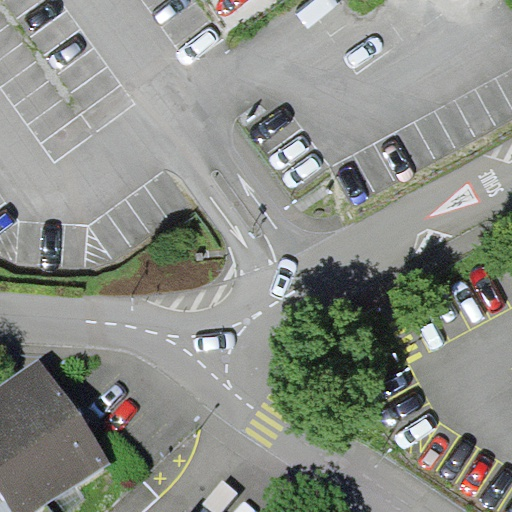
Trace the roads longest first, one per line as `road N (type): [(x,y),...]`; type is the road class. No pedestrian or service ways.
road 1 (residential): [(193,351),(264,304),(511,172)]
road 2 (residential): [(193,351),(247,402),(406,511)]
road 3 (residential): [(0,316),(119,323),(193,351)]
